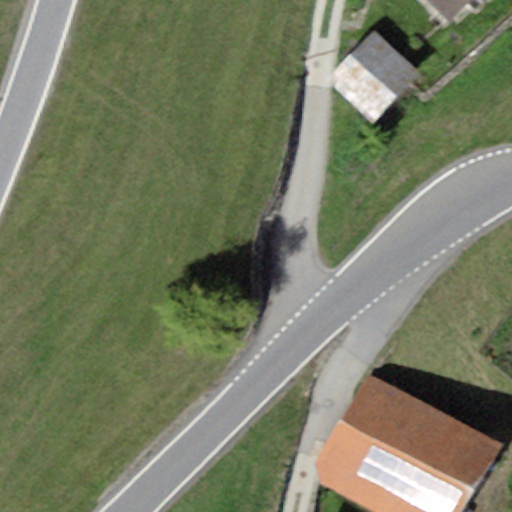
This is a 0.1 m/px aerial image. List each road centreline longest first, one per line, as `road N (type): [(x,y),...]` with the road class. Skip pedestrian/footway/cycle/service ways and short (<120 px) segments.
road 1 (tertiary): [(131,511),(314,325),(460,209),(511,183)]
road 2 (tertiary): [(56,0),(0,165)]
